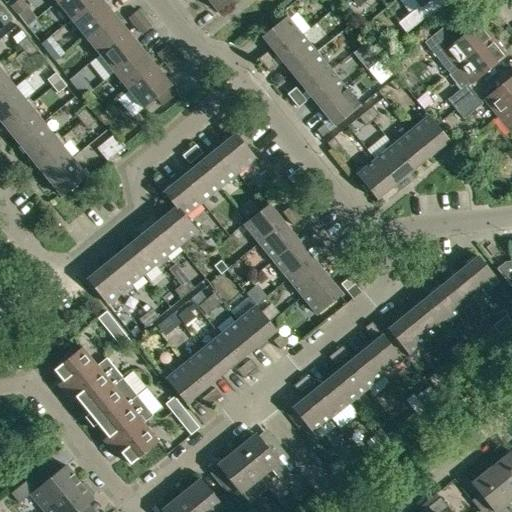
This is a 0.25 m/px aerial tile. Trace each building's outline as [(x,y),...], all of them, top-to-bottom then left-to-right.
[(27,7),(21,0),(18,0),(11,6),(17,14),(27,7)] [(94,0),(58,0),(56,2),(71,19),(94,0)] [(113,14),(101,0),(94,0),(71,19),(85,37),(113,14)] [(231,0),(207,0),(217,11),(231,0)] [(398,0),(410,13),(417,7),(420,5),(422,7),(429,0),(398,0)] [(0,7),(0,6),(0,21),(4,26),(12,20),(0,7)] [(398,23),(406,33),(425,17),(417,7),(410,13),(398,23)] [(128,18),(135,26),(144,19),(138,10),(128,18)] [(99,55),(127,32),(113,14),(85,37),(99,55)] [(277,55),(301,35),(286,17),(262,36),(277,55)] [(151,27),(144,19),(135,26),(142,34),(151,27)] [(493,39),(479,22),(464,35),(456,25),(437,40),(440,44),(431,51),(443,65),(451,59),(457,67),(493,39)] [(127,32),(99,55),(114,73),(142,50),(127,32)] [(316,53),(301,35),(277,55),(291,73),(316,53)] [(18,44),(23,51),(32,44),(26,37),(18,44)] [(460,90),(447,100),(455,109),(474,94),(468,86),(506,55),(493,39),(457,67),(450,73),(456,81),(454,82),(460,90)] [(32,44),(23,51),(29,58),(37,51),(32,44)] [(157,53),(164,61),(173,54),(166,46),(157,53)] [(156,68),(142,50),(114,73),(128,90),(156,68)] [(264,66),(272,59),(267,52),(258,59),(264,66)] [(291,73),(306,90),(330,70),(316,53),(291,73)] [(180,62),(173,54),(164,61),(170,70),(180,62)] [(277,65),(272,59),(264,66),(269,72),(277,65)] [(378,60),(366,69),(379,85),(391,75),(378,60)] [(398,60),(388,68),(395,78),(397,77),(406,69),(398,60)] [(8,73),(3,67),(0,69),(0,99),(14,88),(4,76),(8,73)] [(143,109),(155,98),(171,86),(156,68),(128,90),(143,109)] [(344,88),(330,70),(306,90),(320,108),(344,88)] [(47,80),(52,86),(60,80),(55,73),(47,80)] [(511,103),(511,76),(483,99),(497,116),(511,103)] [(403,85),(397,77),(395,78),(390,82),(397,91),(403,85)] [(66,86),(60,80),(52,86),(58,93),(66,86)] [(292,101),(301,94),(295,87),(287,94),(292,101)] [(0,99),(0,120),(4,125),(32,102),(28,97),(24,100),(14,88),(0,99)] [(320,108),(335,126),(359,107),(344,88),(320,108)] [(306,101),(301,94),(292,101),(298,108),(306,101)] [(474,94),(455,109),(463,119),(482,104),(474,94)] [(32,102),(4,125),(18,143),(42,123),(33,111),(37,108),(32,102)] [(511,103),(497,116),(510,133),(511,131),(511,103)] [(372,107),(365,112),(372,120),(379,115),(372,107)] [(81,122),(89,115),(84,108),(75,115),(81,122)] [(365,112),(358,117),(365,126),(372,120),(365,112)] [(422,121),(410,131),(430,156),(448,141),(425,112),(419,118),(422,121)] [(89,115),(81,122),(86,128),(95,122),(89,115)] [(232,129),(225,121),(218,126),(225,135),(232,129)] [(18,143),(32,161),(61,138),(56,132),(52,135),(42,123),(18,143)] [(322,137),(330,130),(325,123),(316,130),(322,137)] [(395,137),(389,142),(412,170),(430,156),(410,131),(398,141),(395,137)] [(124,146),(114,134),(96,148),(106,161),(124,146)] [(217,149),(237,173),(255,158),(235,134),(217,149)] [(32,161),(47,179),(71,159),(61,147),(65,143),(61,138),(32,161)] [(340,146),(333,138),(326,143),(333,152),(340,146)] [(387,150),(375,160),(394,184),(412,170),(389,142),(384,146),(387,150)] [(195,145),(189,150),(195,159),(202,153),(195,145)] [(219,188),(237,173),(217,149),(199,163),(219,188)] [(189,164),(195,159),(189,150),(182,156),(189,164)] [(62,197),(90,174),(85,168),(81,171),(71,159),(47,179),(62,197)] [(394,184),(375,160),(363,169),(360,166),(353,171),(376,199),(394,184)] [(201,202),(219,188),(199,163),(181,178),(201,202)] [(159,188),(166,182),(159,174),(152,180),(159,188)] [(184,217),(185,216),(201,202),(181,178),(163,193),(175,208),(184,217)] [(244,224),(259,243),(283,223),(268,205),(244,224)] [(282,212),(288,219),(296,212),(291,205),(282,212)] [(175,208),(158,221),(178,246),(191,236),(194,240),(200,235),(185,216),(184,217),(175,208)] [(301,219),(296,212),(288,219),(293,226),(301,219)] [(166,256),(178,246),(158,221),(140,236),(163,264),(169,260),(166,256)] [(273,260),(297,241),(283,223),(259,243),(273,260)] [(158,269),(163,264),(140,236),(123,250),(143,275),(155,265),(158,269)] [(312,258),(297,241),(273,260),(287,278),(312,258)] [(311,248),(316,254),(325,248),(319,241),(311,248)] [(330,254),(325,248),(316,254),(322,261),(330,254)] [(105,265),(128,293),(134,288),(131,285),(143,275),(123,250),(105,265)] [(478,256),(459,271),(482,300),(488,295),(485,291),(498,281),(478,256)] [(326,276),(312,258),(287,278),(302,296),(326,276)] [(214,266),(221,275),(228,269),(221,261),(214,266)] [(511,261),(505,263),(496,269),(511,288),(511,261)] [(122,298),(128,293),(105,265),(86,280),(106,304),(119,294),(122,298)] [(477,304),(482,300),(459,271),(442,286),(461,310),(474,300),(477,304)] [(326,276),(302,296),(316,314),(341,295),(326,276)] [(346,291),(354,284),(349,277),(340,284),(346,291)] [(181,285),(188,294),(194,288),(188,280),(181,285)] [(188,294),(181,285),(174,291),(181,299),(188,294)] [(442,286),(424,300),(447,328),(453,324),(449,320),(461,310),(442,286)] [(424,300),(406,314),(426,339),(438,329),(441,333),(447,328),(424,300)] [(204,301),(199,305),(206,314),(211,310),(204,301)] [(237,321),(257,345),(275,330),(256,306),(237,321)] [(152,309),(145,314),(152,323),(159,317),(152,309)] [(131,343),(106,311),(97,318),(122,350),(131,343)] [(145,328),(152,323),(145,314),(138,319),(145,328)] [(426,339),(406,314),(388,329),(411,358),(417,353),(414,349),(426,339)] [(511,322),(506,315),(499,321),(506,329),(511,324),(511,322)] [(219,335),(239,360),(257,345),(237,321),(219,335)] [(499,335),(506,329),(499,321),(492,326),(499,335)] [(378,330),(371,322),(365,328),(371,336),(378,330)] [(219,335),(202,350),(221,374),(239,360),(219,335)] [(279,349),(286,344),(279,335),(272,341),(279,349)] [(364,350),(384,375),(402,360),(382,335),(364,350)] [(471,344),(464,349),(471,358),(477,352),(471,344)] [(342,346),(335,351),(342,360),(349,354),(342,346)] [(96,367),(94,364),(81,348),(53,370),(62,381),(58,384),(65,393),(96,367)] [(464,363),(471,358),(464,349),(457,355),(464,363)] [(184,364),(204,389),(221,374),(202,350),(184,364)] [(366,389),(384,375),(364,350),(346,365),(366,389)] [(335,365),(342,360),(335,351),(328,357),(335,365)] [(106,359),(96,367),(65,393),(72,401),(76,398),(84,409),(121,378),(106,359)] [(250,359),(243,365),(250,373),(257,367),(250,359)] [(185,404),(204,389),(184,364),(165,379),(185,404)] [(243,378),(250,373),(243,365),(236,370),(243,378)] [(366,389),(346,365),(328,379),(348,403),(366,389)] [(434,373),(428,379),(434,387),(441,381),(434,373)] [(300,380),(307,389),(313,383),(307,375),(300,380)] [(96,424),(99,427),(136,396),(121,378),(84,409),(88,414),(84,417),(92,427),(96,424)] [(330,418),(348,403),(328,379),(311,393),(330,418)] [(300,394),(307,389),(300,380),(293,386),(300,394)] [(214,388),(208,393),(214,402),(221,396),(214,388)] [(214,402),(208,393),(201,399),(208,407),(214,402)] [(330,418),(311,393),(292,408),(312,433),(330,418)] [(110,449),(142,423),(151,415),(136,396),(99,427),(107,437),(103,440),(110,449)] [(190,435),(199,428),(173,397),(165,404),(190,435)] [(142,423),(110,449),(117,457),(121,454),(129,465),(157,442),(142,423)] [(379,428),(372,433),(377,439),(384,434),(379,428)] [(296,466),(280,447),(271,454),(255,435),(236,450),(259,478),(270,469),(279,480),(296,466)] [(378,442),(377,440),(374,436),(366,442),(369,446),(371,448),(378,442)] [(268,488),(259,478),(236,450),(218,465),(234,485),(225,492),(240,511),(247,511),(252,508),(253,507),(249,503),(268,488)] [(511,453),(511,452),(491,468),(511,493),(511,453)] [(351,473),(345,466),(339,458),(328,466),(341,482),(351,473)] [(46,481),(38,471),(10,494),(19,504),(30,494),(44,511),(79,482),(65,465),(46,481)] [(508,511),(504,506),(511,499),(511,493),(491,468),(472,484),(492,510),(489,511),(508,511)] [(239,511),(240,511),(225,492),(216,499),(200,480),(181,495),(194,511),(216,511),(222,508),(225,511),(239,511)] [(81,484),(79,482),(44,511),(77,511),(93,499),(91,497),(92,492),(85,484),(81,484)] [(194,511),(181,495),(162,510),(163,511),(194,511)] [(442,511),(449,507),(441,497),(421,511),(442,511)]
